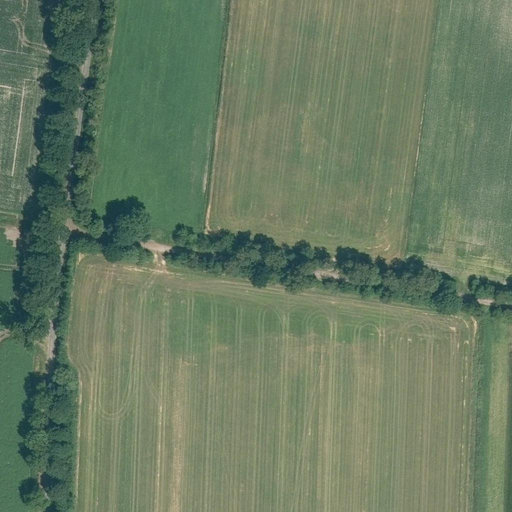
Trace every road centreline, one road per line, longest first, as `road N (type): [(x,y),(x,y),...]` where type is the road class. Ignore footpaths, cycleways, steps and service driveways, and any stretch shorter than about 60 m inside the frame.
road 1 (unclassified): [(45,511),(57,278),(93,0)]
road 2 (track): [(511,303),(63,231)]
